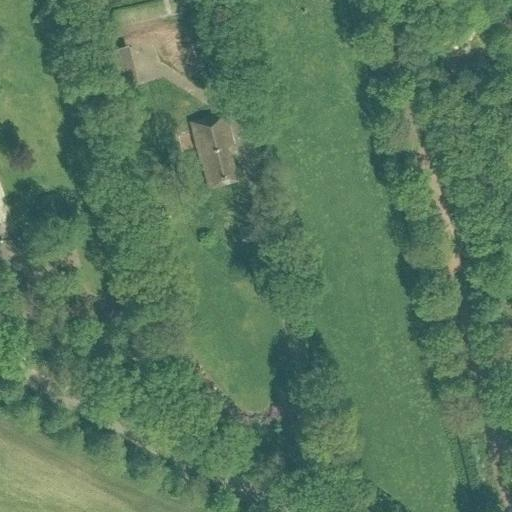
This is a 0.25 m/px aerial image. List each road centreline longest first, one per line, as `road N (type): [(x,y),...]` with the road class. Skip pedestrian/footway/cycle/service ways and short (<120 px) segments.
road 1 (track): [(511,509),(387,0)]
road 2 (unclassified): [(295,511),(0,354)]
